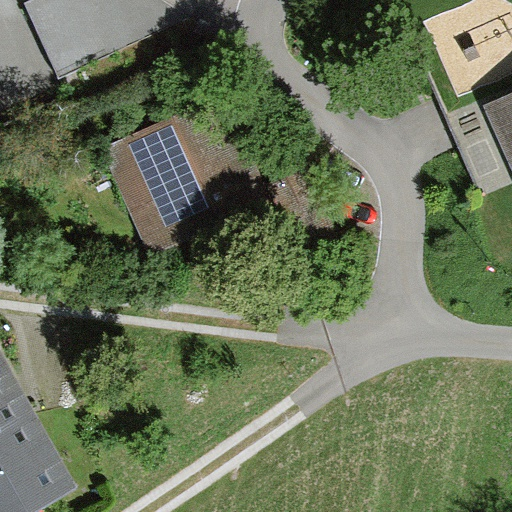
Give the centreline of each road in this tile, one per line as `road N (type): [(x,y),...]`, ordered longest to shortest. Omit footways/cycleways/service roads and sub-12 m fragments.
road 1 (residential): [(0,294),(395,343)]
road 2 (residential): [(395,343),(404,215),(393,173),(359,136),(269,69),(260,21)]
road 3 (track): [(141,511),(395,343)]
